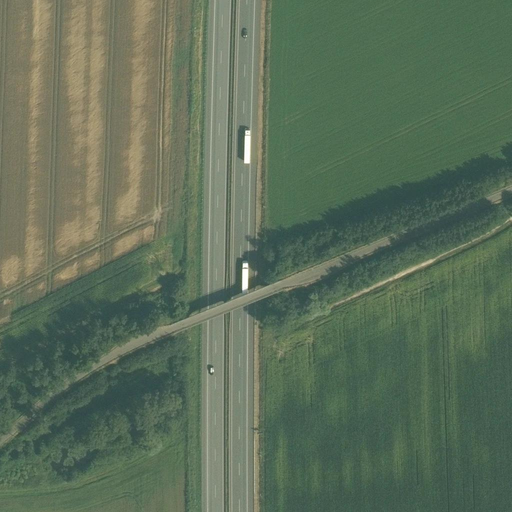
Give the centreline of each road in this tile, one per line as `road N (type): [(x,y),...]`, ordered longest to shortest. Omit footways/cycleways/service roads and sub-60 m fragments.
road 1 (unclassified): [(0,437),(129,342),(511,191)]
road 2 (motorway): [(244,511),(248,0)]
road 3 (motorway): [(218,0),(217,511)]
road 4 (track): [(0,370),(165,283)]
